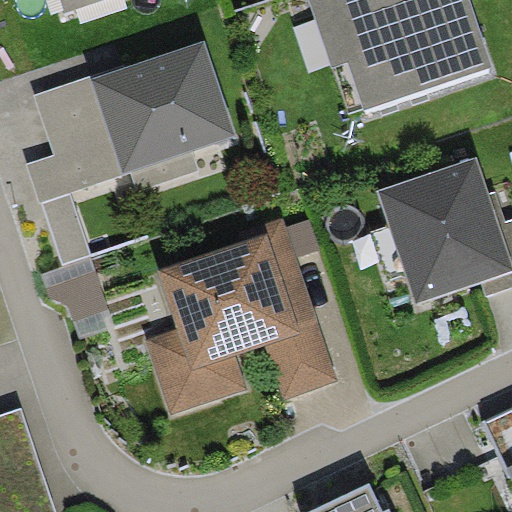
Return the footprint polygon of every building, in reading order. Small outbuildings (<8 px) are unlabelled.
[(308,0),(353,132),(492,86),(463,0),(308,0)] [(228,140),(201,60),(102,93),(98,81),(38,101),(58,161),(118,141),(129,173),(228,140)] [(488,203),(479,175),(378,209),(387,237),(372,242),(388,291),(406,285),(418,322),(487,299),(489,305),(511,297),(511,230),(509,231),(498,199),(488,203)] [(78,218),(50,227),(64,267),(91,258),(78,218)] [(247,259),(157,289),(174,339),(148,348),(173,423),(246,398),(237,372),(272,361),(288,408),(340,390),(284,226),(241,241),(247,259)] [(100,284),(92,261),(45,277),(52,299),(72,308),(82,339),(108,331),(93,287),(100,284)] [(511,413),(484,427),(511,482),(511,481),(511,413)] [(0,435),(0,511),(56,511),(28,426),(0,435)] [(381,511),(371,490),(325,511),(381,511)]
